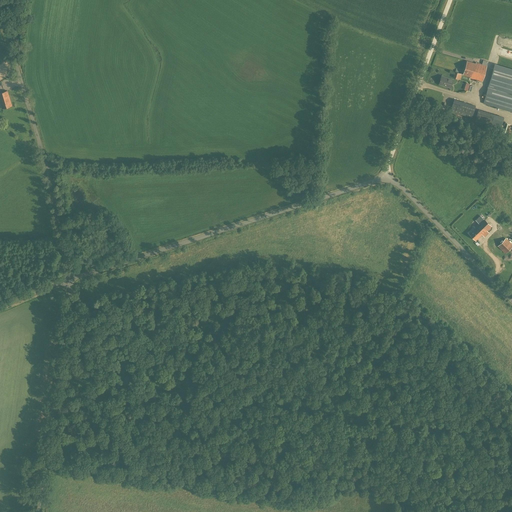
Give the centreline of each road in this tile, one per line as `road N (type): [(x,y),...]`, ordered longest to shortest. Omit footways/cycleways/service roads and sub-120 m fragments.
road 1 (tertiary): [(70,278),(385,177)]
road 2 (tertiary): [(70,278),(0,10)]
road 3 (unclassified): [(38,511),(70,278)]
road 4 (unclassified): [(385,177),(449,0)]
road 5 (tertiary): [(511,300),(385,177)]
